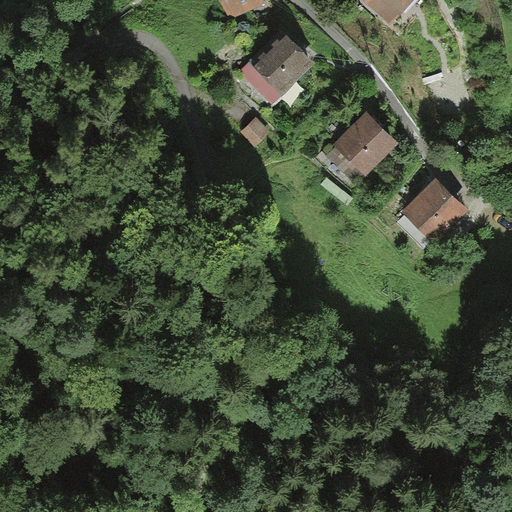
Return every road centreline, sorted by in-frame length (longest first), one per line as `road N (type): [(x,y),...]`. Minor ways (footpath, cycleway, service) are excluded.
road 1 (track): [(192,511),(211,444),(264,368),(268,311),(174,62),(153,40),(90,41)]
road 2 (residential): [(511,226),(483,215),(409,129),(364,59),(298,0)]
